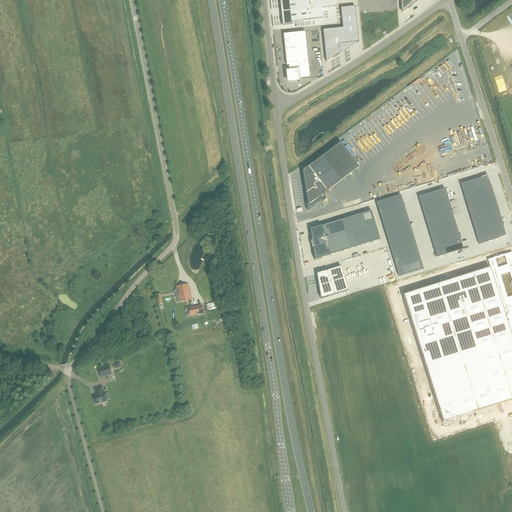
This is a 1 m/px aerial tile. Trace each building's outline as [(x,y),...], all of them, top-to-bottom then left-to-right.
[(281,0),(281,2),(283,21),(284,26),(292,25),(292,24),(292,22),(303,21),(323,19),(322,8),(336,7),(335,0),(290,0),(289,0),(281,0)] [(371,0),(369,0),(371,33),(391,20),(389,0),(371,0)] [(401,0),(402,12),(417,1),(416,0),(401,0)] [(355,7),(341,8),(343,28),(345,49),(345,51),(349,48),(349,43),(358,42),(358,43),(359,42),(359,39),(358,39),(358,38),(355,7)] [(343,28),(323,30),(326,62),(327,62),(326,60),(334,55),(334,58),(339,54),(339,49),(345,49),(343,28)] [(305,32),(283,34),(283,36),(284,36),(287,66),(289,66),(289,70),(286,71),(286,72),(287,72),(288,82),(298,80),(299,82),(300,82),(299,78),(310,77),(310,78),(305,32)] [(312,164),(302,171),(308,206),(331,188),(358,167),(340,143),(312,164)] [(488,175),(461,184),(479,244),(506,236),(488,175)] [(445,188),(419,196),(437,257),(463,249),(445,188)] [(401,195),(376,202),(399,277),(423,269),(401,195)] [(310,230),(315,260),(380,240),(371,211),(310,230)] [(341,267),(316,274),(321,299),(348,290),(341,267)] [(511,267),(492,274),(490,268),(403,296),(443,422),(472,413),(472,412),(511,399),(511,336),(509,327),(508,327),(507,322),(507,321),(511,319),(511,267)] [(176,287),(177,289),(174,290),(175,291),(174,291),(174,293),(175,292),(175,295),(178,295),(178,298),(187,297),(186,292),(188,292),(188,289),(186,289),(185,285),(176,287)] [(217,306),(215,300),(206,302),(208,309),(217,306)] [(190,316),(203,313),(202,306),(189,308),(190,316)] [(100,377),(107,375),(106,372),(110,370),(109,366),(98,369),(100,377)] [(97,395),(93,396),(95,404),(102,402),(102,403),(106,402),(106,401),(107,400),(105,393),(103,393),(101,387),(95,389),(97,395)]
